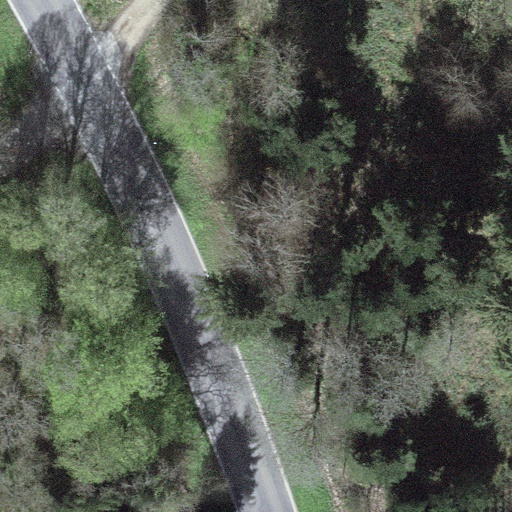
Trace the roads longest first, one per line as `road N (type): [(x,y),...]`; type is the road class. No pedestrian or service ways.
road 1 (tertiary): [(42,0),(159,236),(267,511)]
road 2 (track): [(0,156),(87,92),(151,0)]
